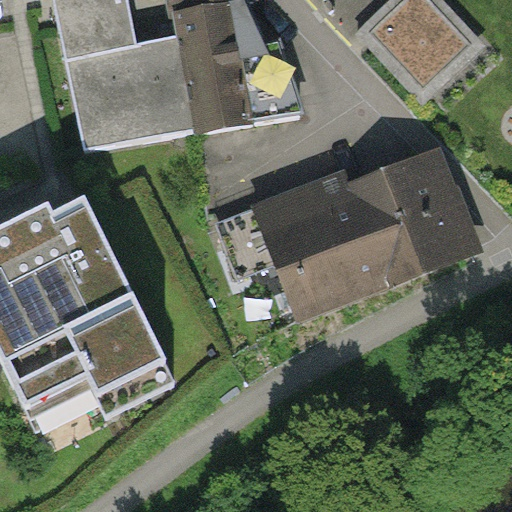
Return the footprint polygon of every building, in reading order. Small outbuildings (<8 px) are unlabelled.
[(53,0),(56,13),(84,158),(202,136),(183,38),(140,47),(130,0),(53,0)] [(255,5),(252,0),(170,0),(174,20),(180,19),(245,7),(255,5)] [(424,0),(420,0),(371,45),(416,95),(469,48),(424,0)] [(245,7),(180,19),(183,38),(202,136),(302,118),(279,49),(265,51),(245,7)] [(258,216),(221,230),(240,281),(279,266),(300,321),(476,255),(453,197),(437,203),(425,170),(264,231),(258,216)] [(90,198),(0,242),(0,378),(40,460),(185,389),(90,198)]
